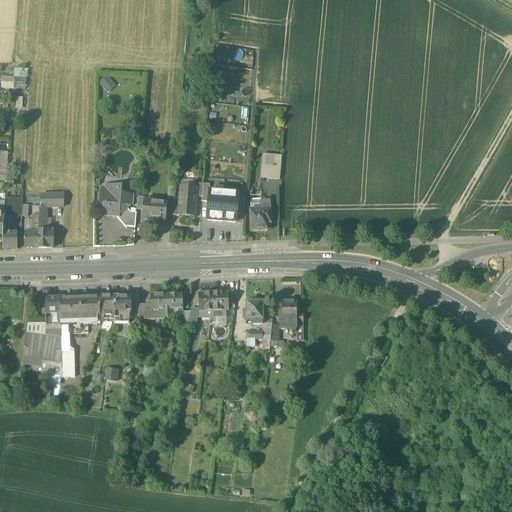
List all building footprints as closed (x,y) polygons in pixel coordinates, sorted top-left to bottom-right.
[(14,77),(2,76),(2,89),(27,89),(28,69),(15,69),(14,77)] [(108,76),(99,83),(108,93),(116,86),(108,76)] [(282,179),(282,155),(262,155),(262,179),(282,179)] [(196,187),(181,185),(179,205),(178,213),(194,214),(196,196),(197,187),(196,187)] [(201,202),(208,203),(209,192),(210,186),(203,185),(202,197),(201,202)] [(119,187),(107,186),(107,192),(105,191),(104,192),(103,192),(102,193),(102,194),(102,195),(101,201),(100,201),(99,205),(103,208),(103,215),(113,216),(115,214),(118,217),(118,216),(120,217),(128,210),(128,207),(129,207),(131,205),(132,196),(121,195),(122,190),(119,187)] [(207,222),(236,224),(238,194),(209,192),(208,203),(207,222)] [(64,196),(41,196),(41,208),(46,208),(64,208),(64,196)] [(5,202),(4,216),(11,216),(12,206),(22,206),(22,200),(5,199),(5,202)] [(143,199),(142,209),(141,218),(165,220),(166,211),(167,202),(166,202),(143,199)] [(130,213),(128,210),(120,217),(118,216),(118,217),(117,218),(126,229),(127,228),(135,228),(136,213),(130,213)] [(261,211),(250,211),(250,232),(264,232),(265,233),(267,233),(268,231),(268,229),(267,228),(267,225),(271,225),(270,211),(269,211),(261,211)] [(11,216),(4,216),(3,233),(9,233),(11,231),(11,216)] [(32,232),(25,232),(24,249),(38,249),(39,232),(32,232)] [(43,232),(39,232),(38,249),(53,249),(53,232),(43,232)] [(9,233),(3,233),(3,242),(3,250),(18,250),(17,233),(9,233)] [(221,293),(213,294),(214,312),(222,312),(229,312),(228,293),(221,293)] [(213,294),(199,294),(200,309),(200,313),(214,312),(213,294)] [(183,295),(166,296),(167,310),(173,310),(183,310),(183,295)] [(130,296),(113,297),(114,321),(114,325),(129,325),(129,319),(130,313),(130,298),(130,296)] [(167,310),(166,296),(151,296),(151,305),(151,311),(167,310)] [(100,297),(81,298),(81,322),(101,321),(100,297)] [(113,297),(100,297),(101,321),(114,321),(113,297)] [(60,298),(46,299),(47,315),(60,315),(60,298)] [(81,298),(60,298),(60,315),(61,323),(81,322),(81,298)] [(138,298),(130,298),(130,313),(129,319),(135,319),(137,305),(138,298)] [(262,303),(247,303),(246,312),(243,312),(243,319),(246,319),(246,321),(251,321),(251,323),(253,326),(262,325),(262,321),(262,303)] [(297,303),(282,303),(282,317),(279,317),(279,330),(297,331),(297,330),(303,330),(303,316),(297,316),(297,303)] [(146,305),(137,305),(135,319),(144,319),(143,311),(146,311),(146,305)] [(167,310),(151,311),(151,305),(146,305),(146,311),(143,311),(144,319),(144,321),(167,320),(167,310)] [(200,309),(191,310),(191,313),(190,324),(197,323),(197,320),(200,320),(200,313),(200,309)] [(191,313),(184,313),(182,326),(189,326),(190,324),(191,313)] [(60,315),(47,315),(47,325),(61,325),(61,323),(60,315)] [(61,325),(47,325),(45,336),(61,338),(61,325)] [(272,332),(262,333),(247,333),(246,340),(271,341),(272,332)] [(45,336),(30,334),(28,350),(24,349),(23,358),(62,364),(62,353),(61,338),(45,336)] [(173,345),(165,344),(163,358),(171,359),(173,345)] [(74,353),(62,353),(62,364),(74,365),(74,353)] [(105,368),(104,381),(118,382),(119,369),(105,368)] [(154,369),(144,368),(143,376),(152,378),(154,369)]
